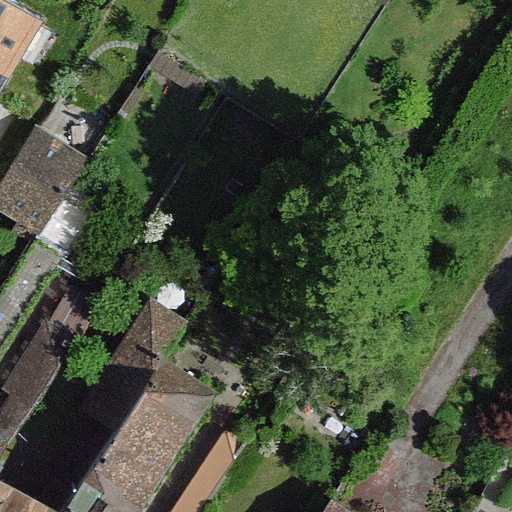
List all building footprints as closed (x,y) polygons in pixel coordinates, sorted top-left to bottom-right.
[(0,0),(0,90),(42,19),(8,0),(0,0)] [(87,155),(35,122),(0,181),(0,206),(19,219),(12,228),(33,241),(67,188),(87,155)] [(0,452),(96,299),(72,282),(49,319),(44,317),(0,386),(10,392),(0,407),(0,355),(71,246),(96,207),(67,188),(33,241),(0,286),(0,452)] [(34,496),(0,477),(0,511),(58,511),(164,353),(181,329),(190,316),(152,293),(77,404),(93,414),(34,496)] [(136,511),(216,389),(164,353),(58,511),(113,511),(117,505),(127,511),(136,511)] [(170,511),(196,511),(243,443),(224,432),(170,511)] [(354,511),(329,496),(317,511),(354,511)]
